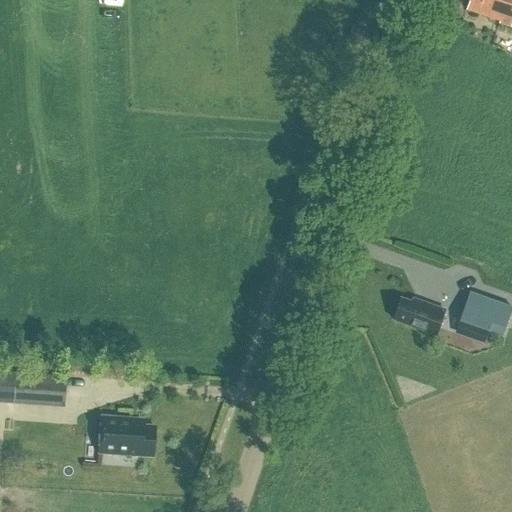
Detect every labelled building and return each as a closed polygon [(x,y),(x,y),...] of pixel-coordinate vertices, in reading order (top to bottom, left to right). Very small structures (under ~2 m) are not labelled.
[(489,18),(488,20),(510,27),(511,21),(511,0),(470,0),(467,11),(489,18)] [(469,293),(459,321),(486,330),(485,334),(486,335),(500,339),(500,340),(511,308),(511,309),(469,293)] [(392,321),(435,336),(444,311),(412,300),(411,304),(399,300),(392,321)] [(64,378),(15,375),(14,399),(63,403),(64,378)] [(101,418),(98,454),(152,458),(154,428),(136,426),(136,420),(101,418)]
